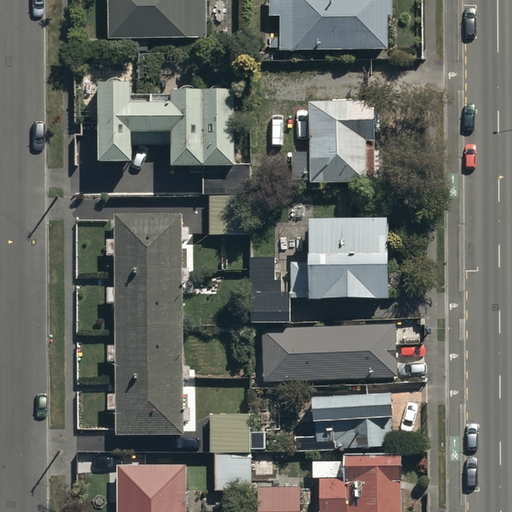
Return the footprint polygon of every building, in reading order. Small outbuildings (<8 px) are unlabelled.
[(108,0),(109,38),(208,35),(207,23),(223,22),(222,0),(108,0)] [(270,0),(270,16),(280,16),(280,48),(389,49),(389,15),(392,15),(392,0),(270,0)] [(171,166),(202,165),(203,193),(251,192),(251,163),(236,163),(235,89),(173,90),(174,95),(132,95),(132,82),(99,81),(101,162),(133,161),(133,146),(171,146),(171,166)] [(376,99),(310,100),(310,104),(293,104),(293,124),(310,124),(310,151),(292,151),(292,179),(310,179),(310,181),(376,181),(376,99)] [(252,195),(210,195),(210,233),(252,233),(252,195)] [(183,216),(116,215),(116,241),(108,241),(108,256),(116,256),(116,286),(108,286),(108,303),(115,303),(115,344),(107,345),(107,361),(116,361),(116,392),(109,392),(109,408),(115,408),(115,433),(183,433),(183,216)] [(390,217),(310,218),(310,262),(292,262),(291,297),(390,298),(390,217)] [(275,256),(251,256),(251,322),(290,322),(289,293),(280,293),(280,279),(275,280),(275,256)] [(398,378),(397,351),(396,324),(289,327),(289,331),(263,331),(264,382),(398,378)] [(392,392),(313,396),(314,422),(316,422),(316,442),(335,442),(335,447),(383,447),(383,443),(393,443),(392,392)] [(252,414),(210,414),(210,453),(217,453),(216,490),(251,490),(252,414)] [(290,429),(258,429),(258,446),(290,445),(290,429)] [(401,511),(402,452),(344,454),(344,461),(313,461),(313,478),(320,478),(319,511),(401,511)] [(186,511),(187,462),(118,464),(118,511),(186,511)] [(301,511),(301,487),(259,486),(259,511),(301,511)]
